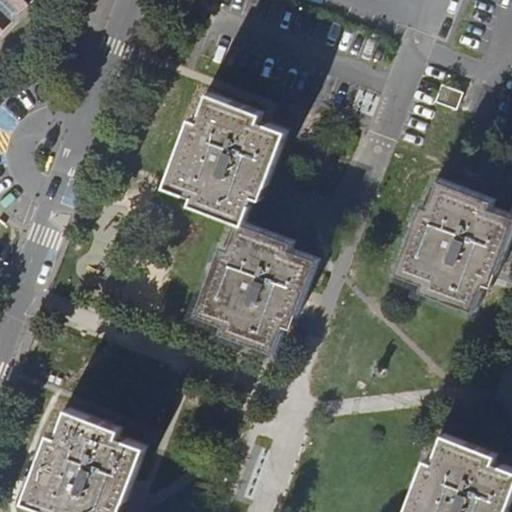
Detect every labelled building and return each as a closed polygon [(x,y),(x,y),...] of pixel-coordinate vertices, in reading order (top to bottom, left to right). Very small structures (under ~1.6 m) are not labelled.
[(0,0),(0,38),(37,0),(0,0)] [(439,101),(458,108),(464,92),(447,88),(439,101)] [(295,324),(299,312),(306,294),(309,287),(319,259),(300,252),(292,249),(295,242),(248,222),(257,195),(264,197),(270,183),(276,167),(290,130),(271,123),(262,120),(265,112),(213,92),(202,120),(195,117),(170,183),(198,195),(195,201),(243,220),(232,250),(225,247),(199,312),(228,323),(225,330),(276,350),(287,322),(295,324)] [(511,213),(501,210),(492,206),(495,200),(443,179),(432,207),(425,204),(399,271),(427,282),(425,289),(476,309),(487,280),(495,283),(497,277),(500,270),(510,246),(511,240),(511,213)] [(115,511),(116,510),(123,511),(129,499),(135,482),(137,477),(149,445),(130,438),(121,435),(124,427),(71,408),(62,435),(54,433),(29,498),(57,510),(55,511),(115,511)] [(509,511),(510,508),(511,504),(511,466),(496,461),(500,452),(473,442),(482,419),(457,410),(438,461),(429,458),(409,511),(509,511)]
